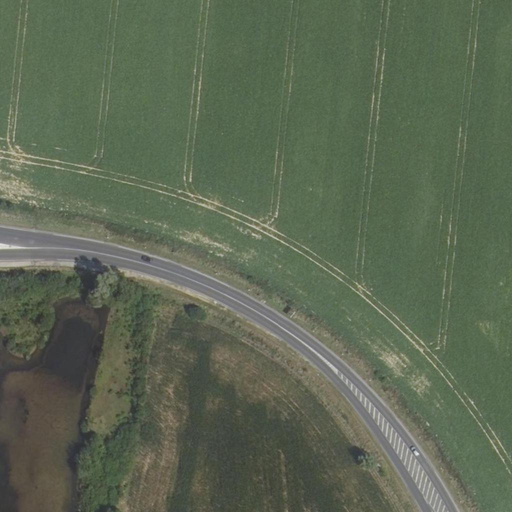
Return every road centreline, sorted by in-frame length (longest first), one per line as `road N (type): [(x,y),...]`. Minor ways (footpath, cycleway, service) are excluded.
road 1 (primary): [(150,264),(256,311),(329,364),(368,406),(437,511)]
road 2 (primary): [(150,264),(118,250),(0,231)]
road 3 (primary): [(0,254),(150,264)]
